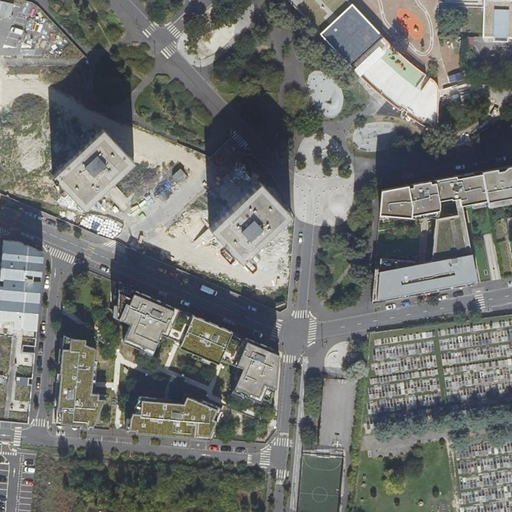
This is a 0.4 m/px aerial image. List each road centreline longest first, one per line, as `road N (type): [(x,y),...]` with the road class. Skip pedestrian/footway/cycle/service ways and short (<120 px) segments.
road 1 (residential): [(297,332),(64,240)]
road 2 (residential): [(282,460),(40,439)]
road 3 (residential): [(511,296),(297,332)]
road 4 (residential): [(312,186),(293,178),(161,42)]
road 5 (residential): [(312,186),(511,150)]
road 6 (residential): [(64,240),(40,439)]
road 7 (residential): [(297,332),(312,186)]
road 8 (residential): [(282,460),(297,332)]
